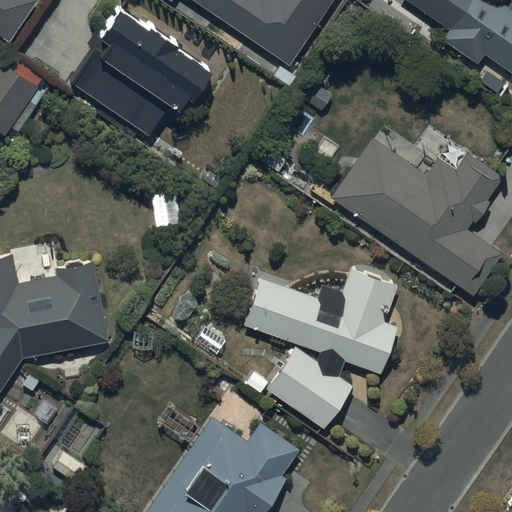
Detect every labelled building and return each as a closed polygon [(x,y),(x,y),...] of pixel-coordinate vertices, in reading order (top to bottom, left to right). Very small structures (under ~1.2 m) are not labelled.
[(0,0),(0,32),(9,38),(34,0),(0,0)] [(195,0),(290,62),(330,0),(195,0)] [(478,63),(485,52),(511,70),(511,0),(436,0),(428,14),(449,28),(442,39),(478,63)] [(76,79),(154,134),(178,100),(193,111),(218,75),(125,10),(76,79)] [(0,61),(0,130),(5,134),(37,87),(0,61)] [(375,134),(332,193),(418,257),(413,264),(426,273),(431,266),(468,293),(501,249),(468,225),(505,176),(469,149),(457,166),(443,156),(430,174),(375,134)] [(0,384),(21,356),(109,340),(95,260),(59,266),(61,276),(17,283),(12,254),(0,255),(0,384)] [(298,344),(267,385),(323,426),(354,385),(333,370),(346,369),(344,357),(381,371),(397,327),(384,322),(398,283),(351,266),(342,291),(323,283),(318,295),(262,275),(244,323),(262,329),(260,334),(271,338),(274,333),(319,349),(321,361),(298,344)] [(247,438),(214,415),(145,511),(263,511),(288,477),(283,473),(301,448),(261,419),(247,438)]
